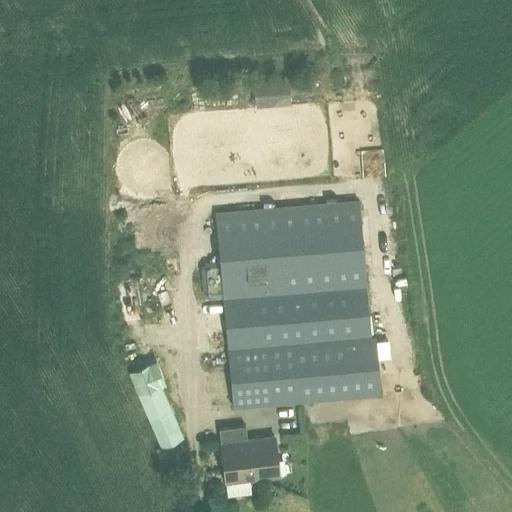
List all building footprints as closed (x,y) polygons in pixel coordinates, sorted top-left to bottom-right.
[(232,89),(234,116),(329,112),(328,85),(232,89)] [(166,98),(166,100),(131,101),(132,121),(148,121),(148,112),(159,111),(159,119),(216,118),(216,97),(166,98)] [(366,283),(358,198),(216,211),(224,296),(366,283)] [(224,296),(223,296),(229,352),(371,338),(366,283),(224,296)] [(382,395),(377,337),(229,352),(234,409),(382,395)] [(129,375),(137,393),(160,446),(183,436),(160,385),(166,382),(157,362),(130,375),(129,375)] [(279,475),(274,435),(247,438),(245,424),(219,427),(226,481),(279,475)] [(219,434),(208,436),(210,453),(221,452),(219,434)]
